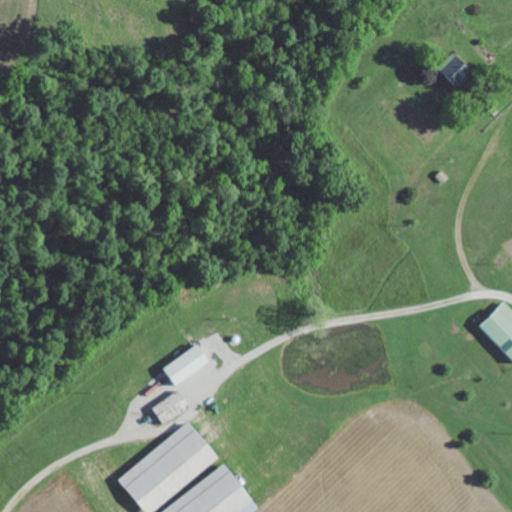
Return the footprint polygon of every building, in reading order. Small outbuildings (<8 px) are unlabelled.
[(457,83),(472,67),(456,53),(442,68),(457,83)] [(511,358),(511,315),(497,300),(470,325),(506,364),(511,358)] [(205,366),(195,345),(155,364),(165,386),(205,366)] [(160,428),(185,410),(170,390),(145,409),(160,428)] [(138,511),(210,462),(183,424),(109,476),(133,511),(138,511)] [(250,511),(251,511),(218,465),(152,511),(250,511)]
